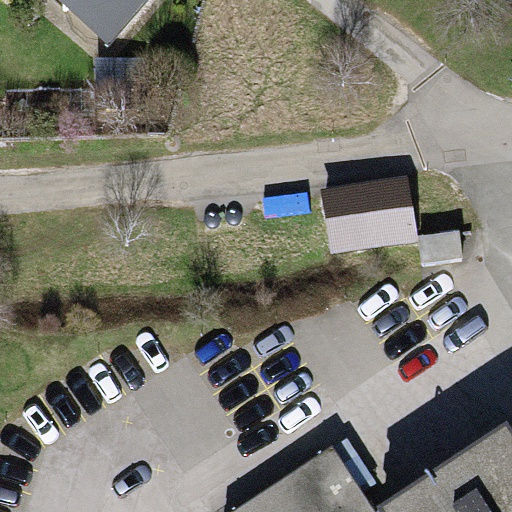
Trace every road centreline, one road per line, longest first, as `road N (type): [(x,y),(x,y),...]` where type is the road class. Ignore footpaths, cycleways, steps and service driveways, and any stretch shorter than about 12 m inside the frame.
road 1 (residential): [(488,143),(0,202)]
road 2 (unknown): [(143,511),(332,421),(511,301)]
road 3 (residential): [(488,143),(313,0)]
